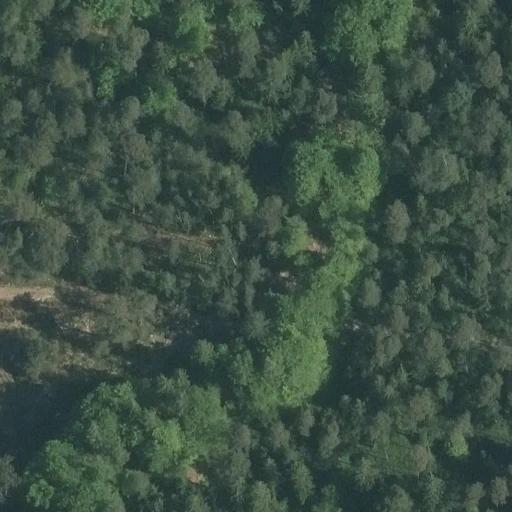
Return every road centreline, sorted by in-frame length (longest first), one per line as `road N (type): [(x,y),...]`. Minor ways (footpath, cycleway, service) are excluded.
road 1 (track): [(356,314),(197,386),(111,438),(63,511)]
road 2 (track): [(356,314),(363,202),(399,0)]
road 3 (track): [(511,327),(356,314)]
